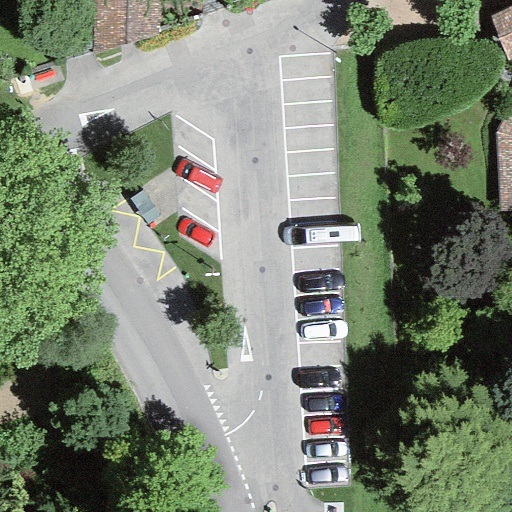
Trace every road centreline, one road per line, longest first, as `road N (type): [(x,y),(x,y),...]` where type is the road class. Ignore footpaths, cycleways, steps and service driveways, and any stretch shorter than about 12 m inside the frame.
road 1 (residential): [(241,48),(260,386),(233,430),(194,446)]
road 2 (tertiary): [(0,175),(62,222),(83,250),(194,446)]
road 3 (residential): [(241,48),(0,159)]
